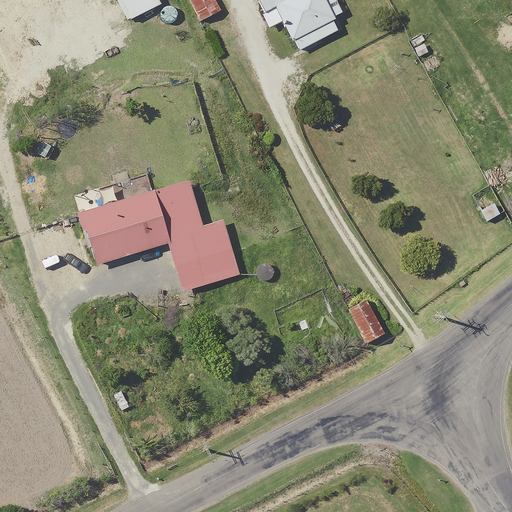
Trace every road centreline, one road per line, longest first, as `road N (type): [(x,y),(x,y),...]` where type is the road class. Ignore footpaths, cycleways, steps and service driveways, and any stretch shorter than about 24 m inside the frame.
road 1 (unclassified): [(134,511),(436,354)]
road 2 (unclassified): [(436,354),(493,511)]
